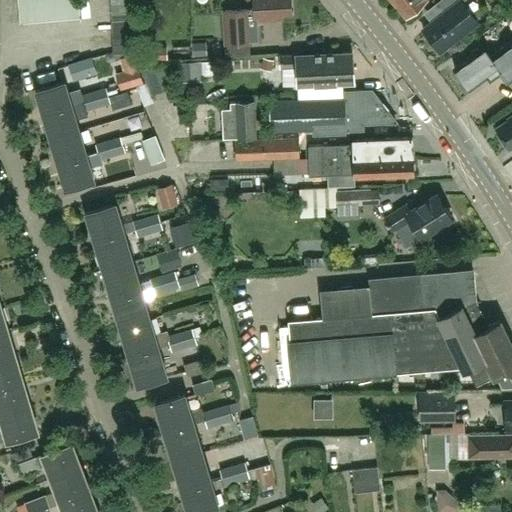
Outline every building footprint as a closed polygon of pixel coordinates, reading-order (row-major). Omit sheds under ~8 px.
[(32,22),(29,0),(18,0),(20,23),(32,22)] [(41,0),(29,0),(32,22),(44,21),(41,0)] [(53,0),(41,0),(44,21),(56,20),(53,0)] [(68,19),(65,0),(53,0),(56,20),(68,19)] [(78,0),(65,0),(68,19),(80,18),(78,0)] [(283,14),(291,13),(290,0),(252,0),(253,9),(250,9),(250,11),(247,12),(247,9),(224,11),(227,44),(249,43),(249,40),(257,40),(256,21),(283,19),(283,14)] [(392,0),(407,16),(425,0),(392,0)] [(461,1),(462,0),(441,0),(439,1),(447,11),(423,30),(439,51),(477,21),(461,1)] [(111,19),(134,18),(134,5),(110,5),(111,19)] [(112,33),(134,32),(134,20),(111,21),(112,33)] [(112,46),(135,45),(134,32),(112,33),(112,46)] [(508,81),(511,77),(511,43),(510,41),(490,55),(483,46),(454,66),(469,88),(487,76),(490,79),(501,72),(508,81)] [(168,58),(167,46),(151,47),(151,59),(168,58)] [(281,55),(281,66),(281,68),(297,67),(298,85),(354,82),(352,51),(281,55)] [(121,88),(142,82),(134,54),(120,58),(124,72),(116,74),(121,88)] [(71,105),(82,102),(82,103),(84,103),(86,111),(99,107),(94,90),(80,94),(79,91),(68,94),(64,81),(35,90),(36,91),(43,115),(71,106),(71,105)] [(146,82),(145,83),(136,86),(143,106),(154,102),(146,82)] [(107,87),(94,90),(99,107),(112,103),(107,87)] [(363,90),(343,91),(343,96),(274,99),(269,99),(270,131),(313,130),(313,136),(347,134),(346,131),(365,130),(364,124),(395,123),(395,121),(387,122),(387,111),(379,111),(378,100),(371,101),(370,90),(363,90)] [(221,108),(223,138),(256,137),(254,101),(230,102),(230,108),(221,108)] [(84,103),(82,103),(82,102),(71,105),(71,106),(43,115),(50,139),(79,131),(75,119),(88,115),(86,111),(84,103)] [(143,126),(139,114),(124,119),(127,131),(143,126)] [(511,115),(506,119),(507,120),(495,128),(509,149),(511,147),(511,115)] [(58,164),(86,155),(79,131),(50,139),(58,164)] [(151,163),(164,158),(155,134),(142,139),(151,163)] [(122,135),(108,139),(113,156),(127,152),(122,135)] [(353,160),(412,158),(411,137),(412,137),(412,136),(410,136),(353,138),(353,143),(353,160)] [(299,138),(235,140),(236,160),(300,158),(299,138)] [(100,160),(113,156),(108,139),(94,143),(97,152),(99,161),(100,160)] [(353,160),(353,143),(309,145),(310,175),(354,173),(353,160)] [(86,155),(58,164),(65,188),(64,188),(65,189),(93,180),(86,155)] [(353,160),(354,173),(354,177),(413,174),(412,170),(415,168),(415,163),(412,162),(412,158),(353,160)] [(176,203),(172,185),(159,188),(163,206),(176,203)] [(336,198),(335,193),(335,191),(337,191),(336,187),(299,188),(300,207),(337,205),(343,205),(343,198),(336,198)] [(371,205),(370,189),(348,190),(337,191),(335,191),(335,193),(336,198),(343,198),(343,205),(349,205),(349,206),(371,205)] [(421,237),(452,218),(436,193),(410,210),(406,203),(384,217),(392,230),(410,219),(421,237)] [(86,212),(95,241),(124,232),(115,203),(86,212)] [(150,232),(162,228),(158,214),(146,218),(150,232)] [(137,235),(150,232),(146,218),(133,222),(137,235)] [(95,241),(103,270),(132,261),(124,232),(95,241)] [(103,270),(112,298),(141,290),(132,261),(103,270)] [(321,317),(287,319),(293,381),(461,366),(451,344),(473,333),(460,305),(457,270),(368,278),(368,280),(368,285),(336,288),(339,315),(321,317)] [(175,271),(163,275),(167,289),(179,285),(177,279),(175,271)] [(195,273),(180,278),(183,289),(199,284),(195,273)] [(167,289),(163,275),(150,279),(154,293),(167,289)] [(121,327),(150,318),(141,290),(112,298),(121,327)] [(236,307),(237,323),(260,322),(260,306),(236,307)] [(150,318),(121,327),(129,356),(158,347),(169,344),(171,350),(184,346),(180,333),(168,336),(167,331),(155,335),(150,318)] [(498,373),(511,366),(511,346),(500,320),(477,330),(498,373)] [(192,329),(180,333),(184,346),(196,343),(192,329)] [(476,384),(493,376),(498,373),(477,330),(473,333),(451,344),(461,366),(462,369),(468,366),(476,384)] [(0,361),(15,357),(7,332),(0,334),(0,361)] [(158,347),(129,356),(138,385),(167,376),(158,347)] [(15,357),(0,361),(0,388),(22,381),(15,357)] [(187,377),(206,372),(202,358),(183,364),(187,377)] [(211,379),(192,384),(196,396),(214,390),(211,379)] [(22,381),(0,388),(0,414),(30,406),(22,381)] [(207,426),(220,423),(215,409),(203,412),(201,407),(190,411),(185,394),(155,402),(164,432),(193,423),(205,419),(207,426)] [(454,422),(454,394),(422,394),(422,422),(454,422)] [(228,405),(215,409),(220,423),(232,419),(228,405)] [(30,406),(0,414),(0,416),(4,429),(0,429),(0,442),(7,440),(37,431),(30,406)] [(414,412),(396,412),(396,431),(414,431),(414,412)] [(258,435),(253,415),(239,419),(244,439),(258,435)] [(164,432),(172,460),(202,452),(193,423),(164,432)] [(470,456),(511,454),(511,435),(469,436),(470,456)] [(450,467),(449,436),(428,436),(428,468),(450,467)] [(33,456),(18,462),(23,473),(47,465),(51,477),(81,466),(72,442),(42,452),(42,453),(33,456)] [(14,463),(18,462),(33,456),(29,446),(10,453),(14,463)] [(172,460),(181,489),(210,480),(202,452),(172,460)] [(245,462),(233,466),(237,480),(249,476),(245,462)] [(256,477),(259,491),(270,488),(268,480),(274,479),(270,463),(247,469),(250,477),(256,477)] [(81,466),(51,477),(60,501),(90,491),(81,466)] [(222,477),(224,484),(237,480),(233,466),(220,470),(222,477)] [(377,466),(353,468),(355,492),(380,489),(377,466)] [(222,477),(210,480),(181,489),(187,511),(210,511),(219,510),(212,487),(224,484),(222,477)] [(97,511),(90,491),(60,501),(64,511),(97,511)] [(28,511),(32,511),(50,506),(46,495),(25,503),(28,511)]
